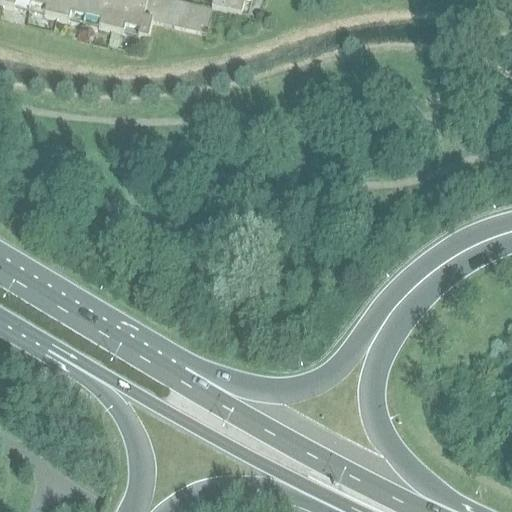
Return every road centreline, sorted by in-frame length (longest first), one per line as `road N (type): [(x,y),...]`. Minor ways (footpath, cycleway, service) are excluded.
road 1 (primary): [(511,221),(444,249),(411,274),(331,374),(281,392),(198,383)]
road 2 (primary): [(444,511),(379,425),(374,368),(404,314),(434,286),(511,243)]
road 3 (primary): [(28,332),(302,492)]
road 4 (primary): [(422,511),(198,383)]
road 5 (primary): [(198,383),(0,267)]
road 6 (primary): [(28,332),(103,391),(132,426),(141,466),(131,511)]
road 7 (primary): [(174,511),(201,493),(230,488),(302,492)]
